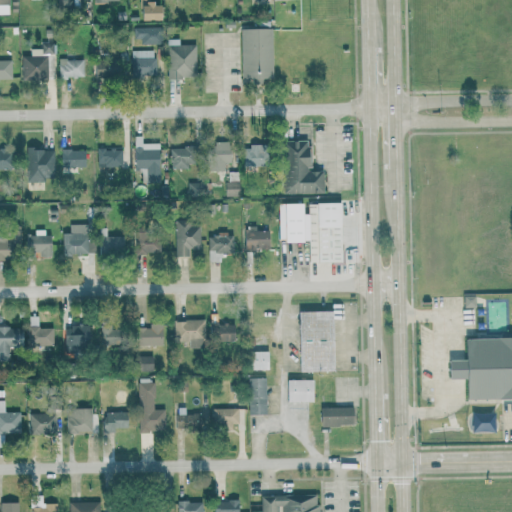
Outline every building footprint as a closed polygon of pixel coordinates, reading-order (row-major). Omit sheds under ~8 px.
[(0,0),(0,14),(8,14),(7,0),(0,0)] [(138,0),(139,21),(158,20),(158,5),(149,6),(149,0),(138,0)] [(158,28),(135,27),(134,42),(158,43),(158,28)] [(272,80),(270,29),(239,29),(240,81),(272,80)] [(166,39),(166,79),(195,78),(194,45),(178,45),(178,39),(166,39)] [(21,80),(47,79),(46,54),(52,54),(52,43),(40,43),(40,48),(29,49),(30,56),(20,56),(21,80)] [(131,51),(132,79),(155,79),(155,50),(131,51)] [(82,59),(58,59),(58,78),(83,77),(82,59)] [(0,60),(0,80),(11,80),(10,60),(0,60)] [(141,183),(158,183),(158,143),(141,143),(141,136),(133,136),(134,171),(141,171),(141,183)] [(282,141),(282,194),(321,194),(321,171),(308,171),(308,141),(282,141)] [(230,163),(229,142),(212,142),(213,150),(207,150),(207,170),(222,169),(222,163),(230,163)] [(170,169),(189,168),(189,147),(169,148),(170,169)] [(243,166),(268,165),(267,147),(242,148),(243,166)] [(0,169),(10,169),(9,149),(0,148),(0,169)] [(121,167),(120,148),(96,148),(96,167),(121,167)] [(52,149),(24,150),(25,181),(53,180),(52,149)] [(60,167),(84,167),(83,149),(59,150),(60,167)] [(278,203),(278,242),(307,241),(308,263),(340,262),(339,203),(307,203),(307,213),(301,213),(301,203),(278,203)] [(187,250),(199,250),(198,221),(173,221),(174,257),(187,256),(187,250)] [(61,256),(91,255),(90,224),(69,225),(69,233),(61,234),(61,256)] [(122,254),(121,236),(105,237),(105,228),(97,228),(98,254),(122,254)] [(267,229),(243,229),(243,252),(254,252),(254,249),(268,249),(267,229)] [(26,236),(27,255),(48,255),(47,230),(33,230),(33,236),(26,236)] [(133,233),(134,257),(159,257),(159,232),(133,233)] [(207,262),(220,262),(220,255),(232,255),(232,236),(207,237),(207,262)] [(463,308),(474,307),(473,296),(462,296),(463,308)] [(330,311),(297,312),(298,372),(331,372),(330,311)] [(37,328),(37,316),(28,316),(29,346),(51,345),(51,328),(37,328)] [(202,320),(172,320),(172,342),(188,342),(187,348),(202,348),(202,320)] [(232,342),(232,324),(209,323),(209,342),(232,342)] [(135,346),(161,345),(161,324),(148,324),(149,327),(135,328),(135,346)] [(100,344),(122,344),(122,325),(100,326),(100,344)] [(60,327),(62,355),(88,354),(87,326),(60,327)] [(0,363),(13,363),(11,331),(0,331),(0,363)] [(511,338),(463,339),(464,360),(446,361),(447,380),(464,379),(464,400),(511,399),(511,338)] [(268,351),(247,352),(247,370),(268,370),(268,351)] [(136,372),(151,372),(151,356),(136,356),(136,372)] [(264,378),(246,378),(247,415),(265,415),(264,378)] [(313,380),(286,380),(285,402),(312,402),(313,380)] [(136,383),(137,431),(164,431),(163,409),(153,409),(152,383),(136,383)] [(0,436),(19,436),(19,412),(3,412),(3,401),(0,400),(0,436)] [(199,430),(198,414),(184,414),(184,407),(175,408),(176,431),(199,430)] [(319,426),(352,425),(351,407),(319,408),(319,426)] [(235,408),(210,409),(211,430),(235,430),(235,408)] [(27,413),(28,435),(55,434),(55,412),(27,413)] [(125,412),(102,412),(103,433),(113,432),(113,428),(125,428),(125,412)] [(260,495),(259,511),(275,511),(280,511),(316,511),(316,494),(260,495)] [(29,511),(54,511),(54,503),(40,503),(40,500),(29,500),(29,511)] [(213,501),(213,511),(236,511),(236,500),(213,501)] [(201,511),(201,501),(176,502),(176,511),(201,511)] [(17,511),(17,503),(0,502),(0,511),(17,511)] [(67,502),(67,511),(97,511),(97,502),(67,502)]
